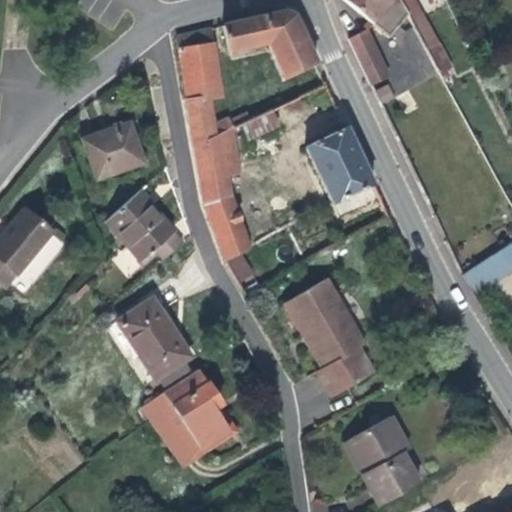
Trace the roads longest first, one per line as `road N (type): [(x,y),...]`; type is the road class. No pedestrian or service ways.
road 1 (residential): [(149,33),(163,50),(192,211),(286,395),(300,511)]
road 2 (tertiary): [(308,0),(441,282),(511,393)]
road 3 (residential): [(149,33),(0,183)]
